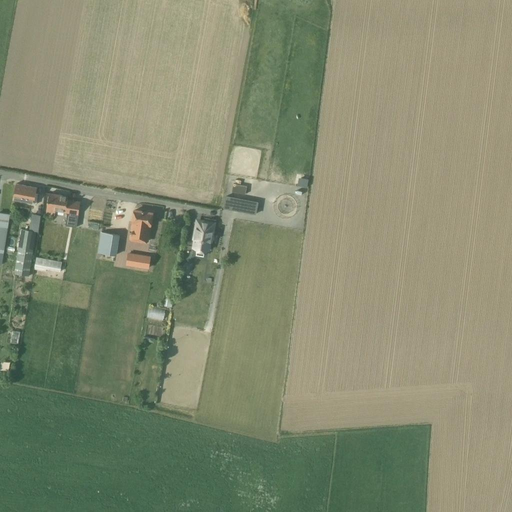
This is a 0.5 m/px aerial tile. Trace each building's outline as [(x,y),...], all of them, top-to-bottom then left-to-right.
[(37,204),(39,194),(36,194),(37,188),(16,184),(13,199),(37,204)] [(246,194),(247,186),(234,184),(232,192),(246,194)] [(76,227),(80,202),(68,200),(68,196),(49,193),(46,211),(55,212),(56,210),(68,212),(66,226),(76,227)] [(258,203),(226,197),(224,208),(256,214),(258,203)] [(150,225),(152,213),(135,210),(133,222),(131,238),(147,241),(150,225)] [(38,232),(41,216),(32,214),(30,231),(21,229),(15,274),(29,276),(36,232),(38,232)] [(193,248),(209,250),(213,224),(205,222),(204,224),(198,223),(193,248)] [(0,252),(4,253),(8,227),(0,225),(0,252)] [(102,232),(98,252),(117,255),(120,235),(102,232)] [(136,254),(134,266),(149,269),(151,256),(136,254)] [(37,260),(36,269),(56,272),(57,262),(37,260)]
